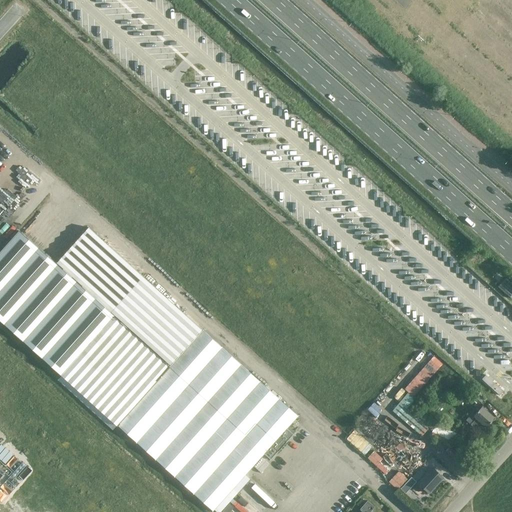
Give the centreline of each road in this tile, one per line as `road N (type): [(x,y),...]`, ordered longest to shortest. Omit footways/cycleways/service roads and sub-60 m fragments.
road 1 (trunk): [(235,0),(511,247)]
road 2 (trunk): [(511,215),(271,0)]
road 3 (unclassified): [(511,186),(303,0)]
